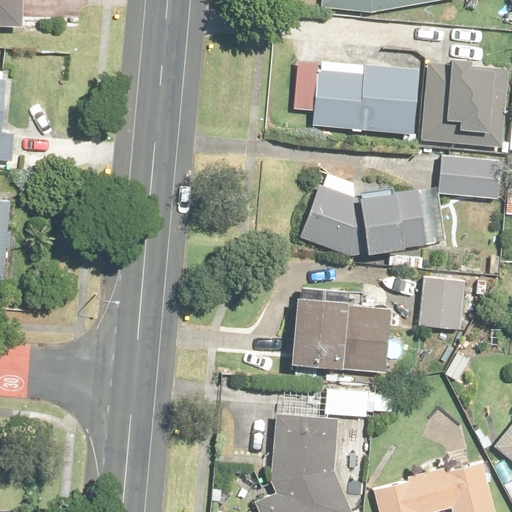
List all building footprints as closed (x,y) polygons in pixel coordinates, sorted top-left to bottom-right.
[(355,29),(355,28),(424,22),(423,0),(291,0),(289,23),(344,28),(344,29),(347,28),(355,29)] [(47,6),(0,2),(0,51),(44,55),(47,6)] [(387,87),(264,78),(259,147),(381,156),(387,87)] [(473,90),(393,85),(388,167),(468,172),(473,90)] [(473,176),(408,172),(405,220),(469,224),(473,176)] [(346,209),(292,191),(269,261),(323,279),(330,257),(332,274),(396,268),(390,208),(345,212),(346,209)] [(431,298),(390,295),(386,351),(427,354),(431,298)] [(360,324),(261,320),(259,393),(357,397),(360,324)] [(396,393),(373,393),(373,414),(395,415),(396,393)] [(511,505),(511,412),(510,411),(459,467),(511,505)] [(237,511),(305,511),(299,495),(305,438),(245,432),(237,511)] [(457,511),(451,485),(413,494),(371,503),(336,511),(457,511)]
